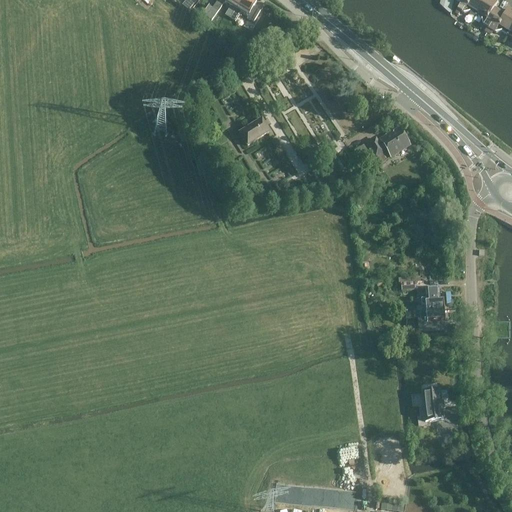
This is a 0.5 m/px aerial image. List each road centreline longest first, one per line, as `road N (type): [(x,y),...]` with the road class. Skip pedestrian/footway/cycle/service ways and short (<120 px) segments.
road 1 (unclassified): [(511,497),(483,419),(472,311),(471,229),(490,186)]
road 2 (residential): [(282,0),(372,83),(405,103),(414,94)]
road 3 (primary): [(414,94),(302,0)]
